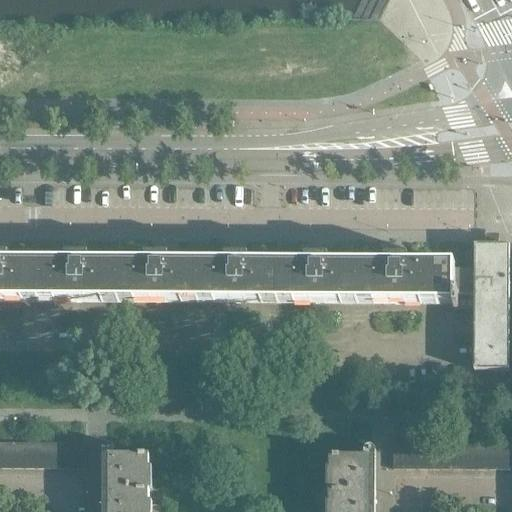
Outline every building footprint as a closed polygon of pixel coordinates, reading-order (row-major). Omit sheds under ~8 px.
[(509,372),(510,246),(475,246),(475,271),(475,310),(475,372),(509,372)] [(475,310),(475,271),(455,271),(455,266),(409,266),(409,261),(408,256),(388,256),(386,261),(386,265),(330,265),(330,260),(328,256),(308,255),(307,260),(307,265),(263,265),(250,265),(250,260),(249,255),(229,255),(227,260),(227,265),(214,265),(170,264),(170,259),(169,255),(149,255),(148,259),(148,264),(91,264),(91,259),(90,254),(69,254),(68,259),(68,264),(11,263),(11,258),(10,254),(0,253),(0,302),(454,305),(454,310),(475,310)] [(14,470),(14,444),(2,444),(2,470),(14,470)] [(26,470),(26,445),(14,444),(14,470),(26,470)] [(37,470),(38,445),(26,445),(26,470),(37,470)] [(49,470),(49,445),(38,445),(37,470),(49,470)] [(61,470),(61,445),(49,445),(49,470),(61,470)] [(73,470),(73,445),(61,445),(61,470),(73,470)] [(86,470),(86,445),(73,445),(73,470),(86,470)] [(407,471),(407,445),(394,445),(394,471),(407,471)] [(419,471),(419,445),(407,445),(407,471),(419,471)] [(430,471),(431,445),(419,445),(419,471),(430,471)] [(442,471),(442,445),(431,445),(430,471),(442,471)] [(454,471),(454,446),(442,445),(442,471),(454,471)] [(511,471),(511,445),(501,446),(501,471),(511,471)] [(466,471),(466,446),(454,446),(454,471),(466,471)] [(478,471),(478,446),(466,446),(466,471),(478,471)] [(489,471),(490,446),(478,446),(478,471),(489,471)] [(501,471),(501,446),(490,446),(489,471),(501,471)] [(149,511),(150,456),(109,456),(108,511),(149,511)] [(370,511),(371,457),(330,457),(329,511),(370,511)]
